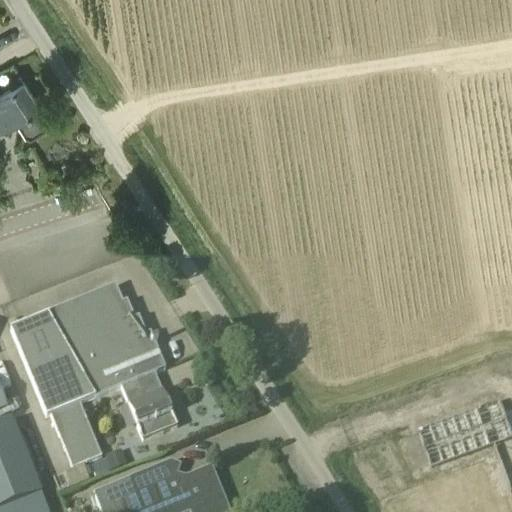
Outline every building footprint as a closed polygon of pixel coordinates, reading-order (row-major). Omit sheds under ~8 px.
[(48,122),(22,81),(0,95),(0,130),(1,132),(16,122),(25,136),(30,138),(47,127),(48,122)] [(120,391),(155,377),(165,373),(149,336),(145,338),(138,320),(133,321),(126,304),(121,306),(114,288),(46,316),(47,317),(9,333),(45,421),(49,420),(71,472),(101,460),(79,408),(120,391)] [(155,377),(120,391),(127,407),(141,444),(177,430),(161,393),(155,377)] [(511,490),(511,446),(510,441),(497,404),(416,433),(429,470),(490,448),(506,493),(511,490)] [(11,423),(0,426),(0,511),(2,511),(40,497),(11,423)] [(121,456),(106,462),(111,472),(125,466),(121,456)] [(170,464),(107,490),(92,496),(98,511),(228,511),(211,469),(185,479),(177,477),(181,468),(170,464)]
